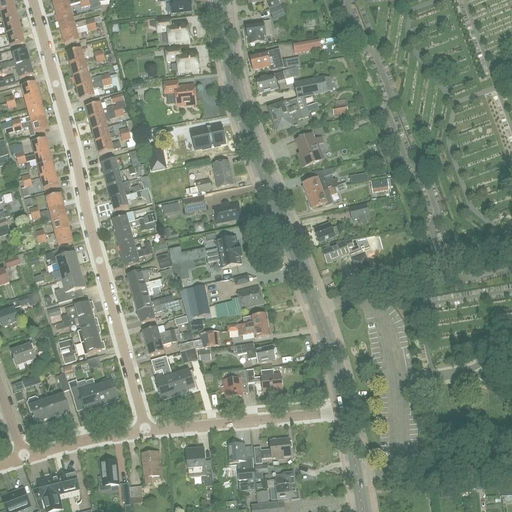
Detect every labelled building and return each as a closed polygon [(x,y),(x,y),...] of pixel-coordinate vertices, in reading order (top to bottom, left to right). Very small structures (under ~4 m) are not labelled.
[(0,0),(0,9),(1,13),(15,9),(13,0),(0,0)] [(88,0),(73,0),(69,1),(68,0),(52,0),(55,11),(70,7),(70,6),(80,3),(80,4),(89,2),(88,0)] [(122,0),(113,0),(112,6),(120,8),(122,0)] [(160,0),(161,2),(170,1),(172,16),(192,14),(190,0),(160,0)] [(59,23),(74,19),(70,7),(55,11),(59,23)] [(282,8),(270,13),(274,22),(285,16),(282,8)] [(4,24),(18,20),(15,9),(1,13),(4,24)] [(59,23),(62,34),(77,30),(87,27),(95,25),(95,24),(94,19),(75,24),(74,19),(59,23)] [(171,25),(170,19),(149,22),(149,27),(158,31),(158,33),(168,32),(170,47),(189,44),(187,23),(171,25)] [(7,36),(22,32),(18,20),(4,24),(7,36)] [(247,34),(246,34),(246,38),(247,38),(248,39),(249,45),(265,43),(264,37),(265,37),(264,31),(271,30),(270,21),(255,23),(255,25),(246,27),(247,34)] [(77,30),(62,34),(65,46),(80,42),(77,30)] [(22,32),(7,36),(10,48),(25,44),(22,32)] [(295,55),(314,51),(314,50),(321,49),(318,38),(312,40),(313,40),(293,44),(295,55)] [(180,54),(180,48),(158,51),(158,56),(167,55),(167,62),(177,61),(179,76),(199,73),(196,52),(180,54)] [(71,66),(86,62),(82,50),(67,54),(71,66)] [(279,50),(250,58),(253,71),(270,67),(271,71),(283,68),(282,64),(280,57),(279,50)] [(16,68),(30,64),(27,51),(12,55),(14,62),(0,65),(2,71),(16,67),(16,68)] [(95,59),(104,56),(102,51),(94,53),(95,59)] [(104,56),(95,59),(97,65),(105,62),(104,56)] [(74,78),(89,74),(86,62),(71,66),(74,78)] [(30,64),(16,68),(19,80),(34,76),(30,64)] [(283,73),(256,80),(259,94),(277,90),(276,83),(284,80),(283,73)] [(89,74),(74,78),(77,89),(117,78),(116,75),(109,77),(109,74),(91,80),(90,78),(89,74)] [(117,78),(77,89),(80,102),(95,97),(93,90),(103,87),(103,88),(109,86),(112,94),(121,92),(117,78)] [(333,91),(330,78),(324,79),(324,78),(294,84),(297,100),(327,94),(327,93),(333,91)] [(178,87),(178,82),(164,84),(166,95),(175,94),(177,106),(184,106),(184,107),(197,105),(194,85),(178,87)] [(25,99),(40,95),(36,84),(22,88),(25,99)] [(28,111),(43,107),(40,95),(25,99),(28,111)] [(112,105),(116,104),(124,102),(122,95),(110,98),(112,105)] [(284,105),(270,110),(270,111),(269,112),(270,116),(272,117),(273,121),(299,112),(299,110),(295,100),(288,103),(290,108),(286,110),(284,105)] [(114,113),(123,111),(127,110),(124,102),(116,104),(116,107),(103,110),(101,104),(86,108),(90,120),(105,116),(114,113)] [(307,107),(309,113),(319,109),(317,104),(307,107)] [(338,107),(332,108),(333,116),(348,113),(347,105),(338,107)] [(26,124),(46,118),(43,107),(28,111),(30,118),(25,119),(26,124)] [(273,121),(275,126),(274,128),(275,131),(277,131),(277,132),(297,126),(296,121),(302,119),(303,119),(310,117),(309,113),(307,107),(299,110),(299,112),(273,121)] [(123,111),(114,113),(116,119),(125,117),(123,111)] [(93,132),(108,128),(105,116),(90,120),(93,132)] [(21,125),(13,127),(14,133),(28,129),(30,138),(35,137),(34,134),(49,130),(48,127),(46,118),(26,124),(21,125)] [(11,122),(3,124),(4,130),(5,129),(13,127),(21,125),(20,120),(11,122)] [(121,136),(129,134),(136,133),(132,121),(127,122),(126,123),(128,129),(119,131),(121,136)] [(224,141),(222,130),(218,131),(218,127),(211,129),(210,128),(207,129),(207,130),(192,133),(193,138),(197,137),(199,150),(221,145),(221,142),(224,141)] [(96,144),(111,139),(115,138),(114,133),(110,135),(108,128),(93,132),(96,144)] [(131,139),(129,134),(121,136),(122,142),(131,140),(131,139)] [(314,141),(312,135),(296,141),(303,158),(300,159),(304,167),(321,161),(316,145),(324,142),(322,138),(314,141)] [(111,139),(96,144),(99,156),(122,149),(120,142),(112,144),(111,139)] [(35,154),(50,150),(47,140),(32,143),(35,154)] [(17,159),(25,157),(22,144),(11,147),(13,156),(16,155),(17,159)] [(162,148),(147,151),(151,172),(166,169),(162,148)] [(38,166),(53,162),(50,150),(35,154),(35,155),(25,158),(25,157),(17,159),(18,165),(27,163),(36,161),(38,166)] [(0,167),(9,164),(7,158),(0,160),(0,167)] [(141,166),(139,159),(131,162),(133,168),(141,166)] [(104,176),(119,172),(116,160),(101,164),(104,176)] [(218,189),(233,186),(228,161),(212,165),(218,189)] [(41,178),(56,174),(53,162),(38,166),(41,178)] [(108,188),(129,182),(122,184),(119,172),(104,176),(108,188)] [(56,174),(41,178),(44,190),(59,186),(56,174)] [(150,189),(147,177),(141,179),(144,191),(148,190),(150,189)] [(325,184),(323,178),(303,185),(304,186),(302,188),(304,192),(306,192),(308,197),(335,187),(335,188),(341,185),(339,179),(325,184)] [(197,188),(190,190),(191,195),(212,190),(209,180),(196,183),(197,188)] [(396,191),(391,180),(387,181),(387,180),(370,182),(372,194),(389,191),(390,198),(398,196),(396,191)] [(111,200),(130,195),(128,189),(130,187),(129,182),(108,188),(111,200)] [(341,185),(335,188),(335,187),(308,197),(310,203),(308,204),(310,209),(312,209),(312,210),(325,205),(326,207),(332,204),(333,202),(330,195),(343,190),(341,185)] [(144,191),(130,195),(111,200),(114,212),(129,208),(127,201),(136,198),(136,199),(141,198),(145,199),(150,198),(148,190),(144,191)] [(61,196),(61,195),(46,198),(49,210),(64,207),(63,203),(65,202),(64,195),(61,196)] [(185,215),(206,210),(204,197),(182,201),(185,215)] [(229,205),(228,202),(222,204),(222,207),(213,209),(217,225),(241,219),(238,202),(229,205)] [(164,218),(180,215),(178,203),(162,207),(164,218)] [(366,205),(350,209),(353,221),(359,220),(358,216),(368,214),(366,205)] [(52,222),(67,218),(64,207),(49,210),(52,222)] [(139,227),(155,222),(157,222),(155,214),(147,216),(143,219),(137,221),(129,224),(127,217),(112,221),(116,233),(130,229),(139,227)] [(55,234),(70,230),(67,218),(52,222),(55,234)] [(5,219),(0,220),(0,238),(11,234),(5,219)] [(155,222),(139,227),(140,233),(154,229),(156,225),(155,222)] [(332,229),(330,224),(314,230),(319,244),(335,237),(345,233),(343,225),(332,229)] [(32,239),(45,236),(44,231),(35,233),(34,233),(33,227),(29,228),(32,239)] [(171,234),(170,228),(165,229),(167,240),(178,238),(177,233),(171,234)] [(119,245),(133,241),(130,229),(116,233),(119,245)] [(70,230),(55,234),(58,245),(73,242),(70,230)] [(45,236),(32,239),(33,240),(37,239),(38,244),(47,242),(45,236)] [(217,250),(206,253),(207,258),(241,251),(240,245),(238,245),(236,238),(215,242),(217,250)] [(337,246),(322,252),(327,264),(342,258),(341,257),(355,251),(351,240),(337,246)] [(122,257),(143,251),(141,247),(135,248),(133,241),(119,245),(122,257)] [(143,251),(122,257),(125,269),(140,265),(138,258),(147,256),(147,257),(153,255),(151,248),(145,250),(143,251)] [(174,264),(193,260),(192,252),(181,255),(179,248),(171,249),(174,264)] [(59,271),(79,266),(75,254),(60,258),(58,251),(45,255),(47,262),(50,261),(51,266),(57,265),(59,271)] [(241,251),(207,258),(208,264),(219,261),(221,270),(242,266),(240,258),(242,258),(241,251)] [(159,264),(170,261),(168,254),(165,255),(157,257),(159,264)] [(369,269),(364,254),(352,258),(358,273),(356,273),(360,283),(374,278),(370,268),(369,269)] [(7,270),(20,265),(26,263),(23,255),(18,257),(4,262),(7,270)] [(170,261),(159,264),(161,270),(172,267),(170,261)] [(57,284),(62,283),(82,277),(79,266),(59,271),(61,278),(55,279),(57,284)] [(0,287),(9,284),(4,270),(0,271),(0,287)] [(162,280),(172,277),(170,270),(160,273),(162,280)] [(182,275),(185,285),(195,281),(192,271),(182,275)] [(131,289),(149,284),(148,279),(144,280),(142,273),(128,277),(128,278),(126,280),(127,284),(130,284),(131,289)] [(239,287),(252,283),(250,276),(237,280),(239,287)] [(82,277),(62,283),(64,289),(55,292),(59,305),(72,301),(70,293),(85,289),(82,277)] [(135,301),(149,297),(149,296),(153,295),(152,290),(162,287),(160,281),(149,284),(131,289),(135,301)] [(205,287),(192,289),(198,317),(210,315),(209,308),(205,287)] [(232,302),(214,306),(214,307),(217,318),(217,319),(236,317),(236,316),(243,315),(242,310),(263,305),(259,287),(237,293),(239,299),(232,300),(232,302)] [(183,290),(179,292),(186,317),(188,323),(193,322),(183,290)] [(41,303),(38,292),(27,296),(18,299),(20,305),(20,307),(29,304),(30,307),(41,303)] [(138,313),(179,301),(177,296),(172,297),(172,296),(150,303),(149,297),(135,301),(138,313)] [(179,301),(138,313),(141,325),(155,321),(154,314),(168,310),(173,312),(181,310),(179,301)] [(57,326),(92,316),(91,311),(94,310),(92,303),(89,304),(89,303),(75,307),(76,314),(67,316),(61,318),(62,324),(56,325),(57,326)] [(49,319),(62,315),(60,308),(47,312),(49,319)] [(0,319),(3,328),(19,323),(14,309),(0,313),(0,319)] [(240,331),(268,326),(266,315),(243,319),(244,325),(239,325),(240,331)] [(78,332),(98,326),(96,319),(93,320),(92,316),(57,326),(58,331),(70,328),(80,325),(81,331),(78,331),(78,332)] [(176,327),(188,323),(186,317),(174,320),(176,327)] [(165,325),(159,327),(161,333),(167,331),(165,325)] [(81,344),(99,339),(97,335),(100,334),(98,326),(78,332),(81,344)] [(268,326),(240,331),(241,336),(253,334),(255,339),(270,337),(268,326)] [(145,340),(146,345),(176,336),(174,331),(159,335),(158,329),(143,333),(143,334),(142,334),(141,335),(142,340),(144,341),(145,340)] [(200,335),(205,349),(219,347),(219,340),(219,333),(200,335)] [(176,336),(146,345),(148,349),(146,350),(145,351),(147,356),(148,356),(149,356),(150,357),(164,353),(162,346),(178,343),(176,336)] [(99,339),(81,344),(85,357),(88,356),(102,352),(102,351),(105,350),(103,344),(100,344),(99,339)] [(75,345),(73,340),(58,344),(60,350),(70,347),(74,346),(74,345),(75,345)] [(185,352),(195,349),(193,342),(178,346),(180,353),(185,352)] [(275,353),(275,349),(272,349),(272,347),(255,351),(253,344),(236,347),(238,356),(247,354),(248,360),(256,358),(258,364),(275,361),(274,354),(275,353)] [(17,367),(36,360),(33,353),(35,352),(33,345),(11,352),(17,367)] [(77,355),(74,346),(70,347),(60,350),(63,359),(65,365),(76,362),(74,355),(77,355)] [(195,350),(195,349),(185,352),(188,364),(198,361),(195,350)] [(90,371),(101,367),(98,358),(87,361),(90,371)] [(154,374),(162,372),(170,370),(166,358),(151,362),(154,374)] [(246,371),(247,384),(261,383),(263,393),(282,391),(280,376),(273,376),(273,371),(261,372),(261,378),(254,378),(254,377),(258,376),(257,372),(253,372),(253,370),(246,371)] [(173,376),(179,395),(194,390),(188,371),(173,376)] [(248,393),(247,384),(246,371),(231,373),(232,380),(224,381),(224,387),(221,388),(221,394),(225,394),(226,398),(241,396),(241,394),(248,393)] [(70,390),(65,374),(57,377),(62,393),(70,390)] [(162,400),(179,395),(173,376),(156,381),(162,400)] [(25,390),(41,384),(38,377),(22,382),(22,383),(12,387),(14,393),(24,390),(25,390)] [(95,387),(101,406),(117,401),(111,382),(110,378),(102,381),(103,385),(95,387)] [(76,381),(70,383),(75,400),(81,399),(85,411),(101,406),(95,387),(93,380),(85,383),(85,381),(77,384),(76,381)] [(46,402),(52,418),(69,413),(63,396),(46,402)] [(52,418),(46,402),(39,404),(37,399),(35,398),(29,400),(27,404),(30,413),(33,414),(36,424),(52,418)] [(261,458),(254,458),(255,465),(262,465),(261,460),(276,459),(283,458),(291,458),(289,440),(277,441),(277,440),(276,440),(272,440),(271,441),(272,442),(270,442),(270,451),(261,452),(261,458)] [(246,460),(244,445),(227,446),(229,464),(229,467),(237,466),(238,471),(237,471),(238,481),(248,480),(249,485),(255,484),(254,480),(255,480),(254,470),(253,470),(252,459),(246,460)] [(203,462),(201,450),(186,452),(189,476),(203,475),(205,488),(213,487),(212,471),(206,471),(205,462),(203,462)] [(157,464),(156,453),(143,454),(145,485),(152,485),(152,477),(162,476),(160,464),(157,464)] [(110,486),(119,485),(117,462),(100,463),(102,479),(99,479),(100,490),(110,489),(110,486)] [(255,475),(268,474),(267,466),(255,467),(255,475)] [(75,473),(67,475),(67,474),(60,475),(60,477),(39,482),(40,488),(32,491),(39,511),(55,511),(63,510),(60,496),(80,491),(75,473)] [(287,490),(295,489),(293,473),(275,475),(275,474),(274,474),(273,474),(272,475),(272,476),(272,477),(273,477),(274,477),(274,480),(266,481),(267,489),(270,489),(286,487),(287,490)] [(511,483),(501,483),(502,494),(504,497),(504,501),(506,503),(511,503),(511,501),(511,483)] [(130,503),(129,489),(129,484),(121,485),(123,504),(130,503)] [(142,498),(141,487),(129,489),(131,503),(131,504),(140,502),(143,502),(142,498)] [(286,487),(270,489),(271,501),(291,499),(292,501),(299,500),(298,492),(295,493),(295,489),(287,490),(286,487)] [(25,490),(1,498),(6,511),(16,511),(20,511),(32,511),(31,507),(25,490)] [(258,504),(269,503),(267,492),(256,493),(258,504)] [(284,511),(284,502),(251,506),(251,511),(284,511)]
